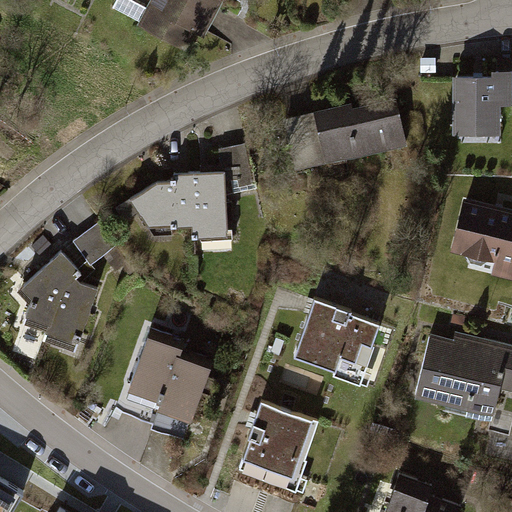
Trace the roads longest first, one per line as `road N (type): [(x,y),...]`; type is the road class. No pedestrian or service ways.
road 1 (residential): [(511,15),(314,54),(222,87),(143,125),(0,229)]
road 2 (residential): [(0,388),(79,454),(169,511)]
